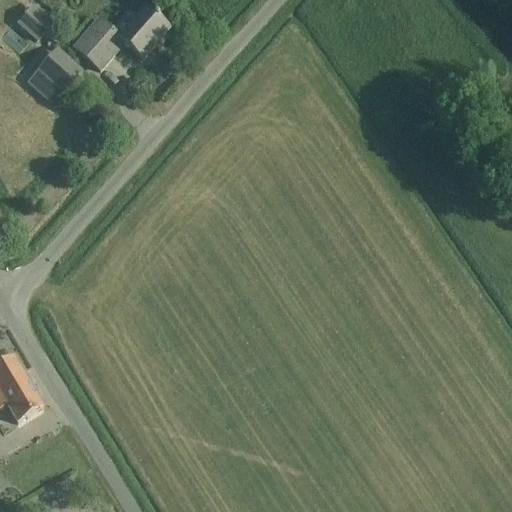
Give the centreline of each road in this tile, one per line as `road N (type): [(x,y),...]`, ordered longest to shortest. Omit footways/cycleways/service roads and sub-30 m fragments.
road 1 (unclassified): [(16,314),(36,270),(280,0)]
road 2 (unclassified): [(130,511),(20,336),(16,314)]
